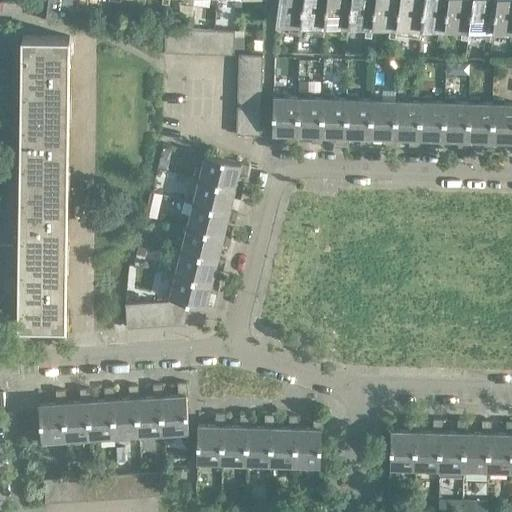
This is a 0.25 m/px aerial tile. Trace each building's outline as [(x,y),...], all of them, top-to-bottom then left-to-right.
[(48,0),(46,19),(69,22),(72,0),(48,0)] [(278,0),(276,21),(290,23),(289,32),(299,33),(300,25),(301,25),(303,0),(278,0)] [(303,0),(301,25),(301,22),(313,24),(312,33),(323,34),(325,25),(328,0),(303,0)] [(328,0),(325,25),(326,25),(326,23),(341,25),(341,34),(348,35),(349,26),(352,0),(328,0)] [(376,0),(352,0),(349,26),(349,24),(366,26),(365,35),(371,36),(372,27),(373,26),(376,0)] [(400,0),(376,0),(373,26),(372,27),(373,27),(374,24),(390,27),(389,35),(395,36),(396,28),(400,0)] [(420,37),(421,28),(424,0),(400,0),(396,28),(397,28),(396,33),(420,37)] [(424,0),(421,28),(422,28),(422,26),(438,28),(437,37),(444,38),(445,29),(448,0),(424,0)] [(472,0),(448,0),(445,29),(446,29),(446,26),(462,28),(461,38),(468,39),(469,29),(472,0)] [(497,0),(472,0),(469,29),(470,29),(470,27),(487,29),(485,39),(492,39),(493,30),(496,11),(497,0)] [(511,0),(497,0),(496,11),(493,30),(494,27),(511,29),(510,39),(511,38),(511,0)] [(177,27),(166,27),(165,50),(177,50),(177,27)] [(177,27),(177,50),(188,51),(189,28),(177,27)] [(189,28),(188,51),(199,51),(200,28),(189,28)] [(200,28),(199,51),(211,52),(211,29),(200,28)] [(211,29),(211,52),(222,52),(223,29),(211,29)] [(223,29),(222,52),(234,52),(235,29),(223,29)] [(22,34),(21,107),(69,107),(70,35),(22,34)] [(243,35),(235,35),(234,45),(234,47),(242,47),(242,46),(243,35)] [(240,52),(240,64),(263,65),(263,53),(240,52)] [(240,64),(239,75),(263,76),(263,65),(240,64)] [(239,75),(239,87),(262,88),(263,76),(239,75)] [(299,91),(298,141),(298,133),(312,133),(312,141),(322,141),(324,92),(323,92),(323,96),(309,96),(309,80),(299,80),(299,91)] [(396,83),(396,91),(404,91),(404,83),(396,83)] [(421,84),(421,95),(431,95),(433,95),(433,85),(421,84)] [(239,87),(239,99),(262,99),(262,88),(239,87)] [(274,90),(272,132),(288,133),(288,140),(298,141),(299,91),(298,91),(298,95),(285,95),(285,91),(274,90)] [(333,92),(324,92),(322,141),(323,141),(323,134),(337,134),(336,142),(346,142),(348,93),(347,93),(347,97),(333,96),(333,92)] [(348,93),(346,142),(347,142),(347,134),(361,135),(361,142),(370,142),(372,93),(371,93),(371,97),(357,97),(358,93),(348,93)] [(395,143),(396,94),(395,98),(382,97),(382,93),(372,93),(370,142),(371,142),(371,135),(385,135),(385,143),(395,143)] [(395,143),(395,135),(409,136),(409,144),(419,144),(421,95),(420,95),(420,99),(406,98),(406,94),(396,94),(395,143)] [(431,95),(421,95),(419,144),(420,144),(420,136),(434,136),(433,144),(444,144),(445,95),(444,95),(444,99),(431,99),(431,95)] [(455,96),(445,95),(444,144),(445,137),(459,137),(458,145),(468,145),(470,96),(469,96),(468,100),(454,100),(455,96)] [(479,96),(470,96),(468,145),(469,145),(469,138),(483,138),(482,146),(492,146),(494,97),(493,97),(493,101),(479,100),(479,96)] [(504,97),(494,97),(492,146),(493,146),(493,138),(507,139),(507,147),(511,146),(511,101),(504,101),(504,97)] [(239,99),(238,110),(262,111),(262,99),(239,99)] [(21,107),(20,179),(68,180),(69,107),(21,107)] [(238,110),(238,122),(261,122),(262,111),(238,110)] [(238,122),(238,133),(261,134),(261,122),(238,122)] [(197,166),(195,176),(243,188),(243,187),(236,185),(239,171),(247,173),(249,163),(205,152),(202,167),(197,166)] [(161,157),(159,166),(166,168),(168,159),(161,157)] [(191,190),(189,199),(237,211),(237,210),(230,208),(233,195),(241,197),(243,188),(195,176),(195,177),(199,178),(196,191),(191,190)] [(20,179),(19,251),(67,252),(68,180),(20,179)] [(152,192),(147,214),(157,216),(162,194),(152,192)] [(185,214),(183,223),(224,233),(227,219),(235,221),(237,211),(189,199),(189,200),(193,201),(189,214),(185,214)] [(179,237),(177,247),(225,259),(225,258),(218,256),(221,243),(228,244),(231,235),(224,233),(183,223),(183,224),(187,225),(184,238),(179,237)] [(147,243),(138,241),(135,253),(144,255),(147,243)] [(173,261),(171,271),(219,283),(219,282),(212,280),(215,266),(223,268),(225,259),(177,247),(177,248),(181,249),(178,262),(173,261)] [(67,252),(19,251),(18,324),(66,325),(67,252)] [(165,295),(169,296),(189,301),(205,305),(209,290),(217,292),(219,283),(171,271),(175,272),(172,286),(168,285),(165,295)] [(169,296),(168,300),(171,300),(173,323),(185,322),(189,301),(169,296)] [(168,300),(160,301),(162,324),(173,323),(171,300),(168,300)] [(148,301),(137,302),(138,326),(150,325),(148,301)] [(160,301),(148,301),(150,325),(162,324),(160,301)] [(125,303),(127,326),(138,326),(137,302),(125,303)] [(178,393),(163,394),(161,394),(163,432),(187,430),(188,434),(189,434),(186,393),(187,393),(186,381),(177,381),(178,393)] [(162,382),(152,383),(153,395),(138,396),(137,396),(139,433),(163,432),(161,394),(163,394),(162,382)] [(138,383),(128,385),(129,397),(114,398),(112,398),(115,435),(139,433),(137,396),(138,396),(138,383)] [(113,386),(104,386),(105,398),(90,399),(88,399),(90,437),(115,435),(112,398),(114,398),(113,386)] [(89,387),(80,387),(80,400),(65,401),(64,401),(66,438),(90,437),(88,399),(90,399),(89,387)] [(65,389),(56,390),(56,402),(39,403),(41,440),(66,438),(64,401),(65,401),(65,389)] [(197,423),(196,464),(197,464),(197,460),(222,461),(223,424),(225,424),(225,412),(215,412),(215,424),(197,423)] [(223,424),(222,461),(246,462),(247,424),(249,424),(249,413),(240,412),(240,424),(225,424),(223,424)] [(247,424),(246,462),(270,463),(271,425),(273,425),(274,413),(265,413),(264,425),(249,424),(247,424)] [(298,414),(289,413),(288,425),(273,425),(271,425),(270,463),(295,463),(296,426),(298,426),(298,414)] [(323,414),(313,414),(313,426),(298,426),(296,426),(295,463),(321,464),(321,427),(323,426),(323,414)] [(408,429),(390,428),(389,465),(415,466),(416,429),(418,429),(418,417),(409,417),(408,429)] [(416,429),(415,466),(439,467),(440,430),(442,430),(442,418),(433,418),(433,429),(418,429),(416,429)] [(440,430),(439,467),(464,468),(465,430),(466,431),(467,419),(457,418),(457,430),(442,430),(440,430)] [(465,430),(464,468),(488,468),(489,431),(491,431),(491,419),(481,419),(481,431),(466,431),(465,430)] [(491,431),(489,431),(488,468),(511,469),(511,420),(506,420),(506,432),(491,431)] [(125,460),(124,445),(115,446),(116,461),(125,460)] [(157,470),(145,471),(146,494),(159,494),(157,470)] [(145,471),(134,472),(136,495),(146,494),(145,471)] [(134,472),(123,473),(125,496),(136,495),(134,472)] [(111,473),(100,474),(102,497),(113,497),(111,473)] [(123,473),(111,473),(113,497),(125,496),(123,473)] [(100,474),(89,475),(91,498),(102,497),(100,474)] [(78,475),(67,476),(68,499),(80,499),(78,475)] [(89,475),(78,475),(80,499),(91,498),(89,475)] [(67,476),(56,477),(58,500),(68,499),(67,476)] [(56,477),(44,478),(45,501),(58,500),(56,477)] [(487,508),(487,500),(487,497),(464,498),(464,500),(464,508),(487,508)]
